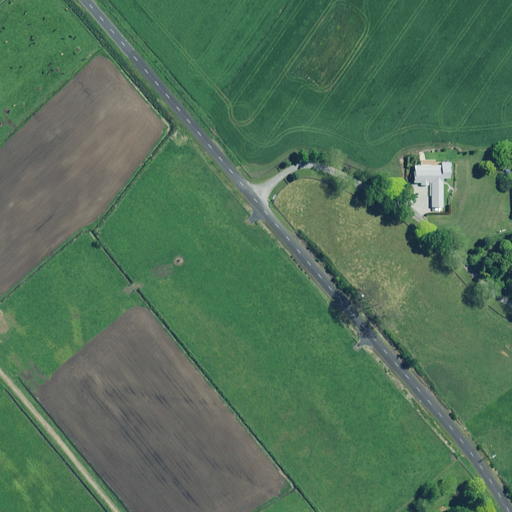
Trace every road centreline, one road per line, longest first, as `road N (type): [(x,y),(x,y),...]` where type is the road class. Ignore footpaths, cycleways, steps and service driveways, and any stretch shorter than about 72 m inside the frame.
road 1 (unclassified): [(509,511),(462,441),(88,0)]
road 2 (unknown): [(250,190),(303,166),(364,183),(426,220),(493,294),(511,303)]
road 3 (track): [(117,511),(0,371)]
